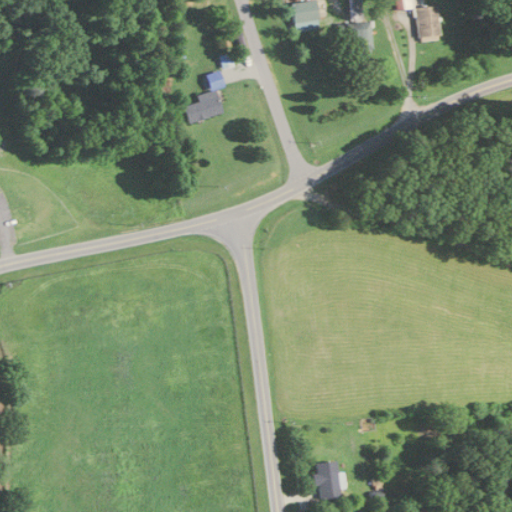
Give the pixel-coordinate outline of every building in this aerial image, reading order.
[(310,0),(287,2),(289,22),(315,19),(313,0),(310,0)] [(348,52),(368,51),(367,21),(356,22),(355,0),(346,1),(348,52)] [(416,40),(436,39),(435,6),(415,7),(416,40)] [(220,113),(212,88),(219,86),(215,71),(203,75),(208,91),(193,96),(194,101),(180,105),(186,123),(220,113)] [(343,496),(339,460),(315,463),(319,499),(343,496)] [(504,495),(507,472),(499,471),(495,494),(504,495)]
